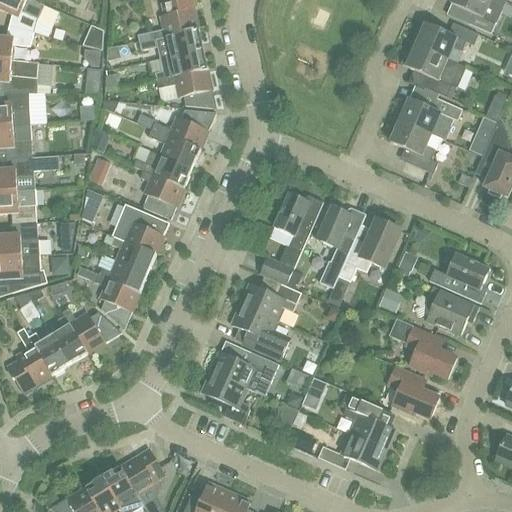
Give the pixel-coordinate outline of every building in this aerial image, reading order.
[(30,0),(0,0),(0,10),(12,16),(9,27),(34,34),(38,20),(44,6),(30,0)] [(192,0),(176,0),(163,3),(166,16),(161,17),(164,30),(139,35),(140,44),(199,30),(192,0)] [(505,3),(499,0),(452,0),(451,4),(474,14),(469,25),(491,35),(496,24),(490,21),(494,11),(487,8),(490,0),(498,0),(505,3)] [(41,32),(57,40),(70,15),(53,7),(41,32)] [(453,24),(448,35),(421,23),(411,44),(448,60),(453,48),(462,52),(466,43),(474,46),(479,35),(453,24)] [(0,37),(0,60),(12,61),(13,46),(31,48),(34,34),(9,27),(6,39),(0,37)] [(91,27),(83,47),(102,52),(104,32),(91,27)] [(199,30),(140,44),(142,51),(157,48),(160,60),(170,58),(203,50),(204,50),(199,30)] [(451,87),(456,89),(460,79),(443,71),(448,60),(411,44),(402,65),(430,78),(425,89),(447,98),(451,87)] [(160,60),(163,72),(156,74),(157,81),(208,70),(203,50),(170,58),(160,60)] [(4,94),(29,94),(29,95),(37,95),(38,79),(39,74),(39,65),(12,62),(12,61),(0,60),(0,82),(4,83),(4,94)] [(45,66),(47,95),(37,95),(39,130),(56,129),(54,96),(63,95),(62,65),(45,66)] [(208,71),(157,82),(156,82),(158,90),(176,86),(179,98),(184,98),(185,107),(217,110),(208,71)] [(106,92),(119,89),(116,74),(106,76),(106,92)] [(30,110),(29,95),(29,94),(4,94),(4,105),(0,105),(0,127),(31,126),(30,110)] [(507,102),(495,97),(490,108),(502,113),(507,102)] [(449,118),(458,122),(463,111),(437,99),(432,110),(409,100),(399,121),(431,136),(437,124),(445,128),(449,118)] [(82,124),(96,123),(95,108),(81,109),(82,124)] [(216,114),(185,111),(181,120),(177,118),(171,130),(154,123),(151,130),(152,131),(201,151),(216,114)] [(482,157),(497,124),(484,119),(469,152),(482,157)] [(433,175),(438,164),(431,161),(435,151),(427,147),(431,136),(399,121),(390,143),(411,152),(406,163),(433,175)] [(495,163),(484,188),(489,190),(487,194),(500,200),(502,196),(507,198),(511,187),(511,158),(507,157),(509,153),(509,148),(508,141),(506,134),(506,132),(504,125),(498,122),(497,124),(482,157),(482,158),(495,163)] [(0,150),(7,150),(8,160),(33,158),(31,126),(0,127),(0,150)] [(201,151),(152,131),(151,130),(148,138),(165,145),(160,156),(193,170),(201,151)] [(109,144),(95,138),(91,148),(104,154),(109,144)] [(160,156),(153,153),(148,166),(136,161),(134,167),(143,172),(184,189),(193,170),(160,156)] [(84,167),(84,157),(74,158),(74,168),(84,167)] [(0,171),(0,193),(36,191),(36,190),(35,190),(33,158),(8,160),(8,171),(0,171)] [(101,187),(106,176),(93,171),(88,182),(101,187)] [(184,189),(143,172),(140,179),(149,183),(144,195),(149,197),(144,209),(171,221),(184,189)] [(0,215),(11,215),(12,225),(37,224),(36,206),(37,206),(36,191),(0,193),(0,215)] [(279,217),(274,229),(294,238),(289,250),(286,248),(279,264),(294,271),(324,203),(312,198),(309,203),(289,194),(284,207),(281,206),(277,216),(279,217)] [(126,206),(112,238),(156,256),(170,224),(126,206)] [(90,224),(96,212),(82,207),(80,220),(90,224)] [(332,207),(316,241),(337,250),(330,264),(329,264),(319,284),(333,290),(338,278),(342,270),(355,241),(366,216),(354,211),(352,216),(332,207)] [(342,270),(338,278),(350,284),(357,269),(367,274),(371,264),(384,269),(401,231),(377,221),(366,246),(355,241),(342,270)] [(0,236),(0,259),(40,256),(38,241),(37,224),(12,225),(13,236),(0,236)] [(116,261),(148,275),(156,256),(107,236),(104,243),(121,250),(116,261)] [(481,291),(490,270),(477,265),(479,262),(469,258),(468,261),(455,255),(446,275),(434,270),(429,282),(481,305),(486,293),(481,291)] [(44,271),(41,272),(40,256),(0,259),(0,281),(16,280),(19,292),(47,284),(44,271)] [(267,259),(260,275),(287,287),(294,271),(279,264),(267,259)] [(140,294),(148,275),(116,261),(111,273),(102,269),(99,276),(140,294)] [(125,331),(140,294),(99,276),(96,284),(105,288),(100,300),(105,302),(101,311),(125,331)] [(293,314),(297,306),(302,294),(281,285),(276,296),(250,285),(241,306),(277,322),(283,309),(293,314)] [(426,323),(442,330),(460,338),(469,319),(474,321),(479,308),(433,288),(426,305),(429,315),(426,323)] [(407,312),(408,300),(392,298),(390,310),(407,312)] [(281,361),(290,340),(272,333),(277,322),(241,306),(232,326),(258,338),(253,349),(281,361)] [(69,309),(62,313),(62,314),(64,317),(88,355),(122,334),(98,314),(90,318),(88,314),(76,321),(69,309)] [(63,329),(52,336),(70,366),(88,355),(64,317),(58,321),(63,329)] [(397,320),(390,337),(407,344),(406,346),(417,351),(410,367),(432,377),(434,374),(448,380),(457,359),(431,348),(436,337),(397,320)] [(25,330),(17,334),(28,351),(16,358),(19,362),(7,369),(23,394),(52,376),(29,338),(30,338),(25,330)] [(36,334),(30,338),(29,338),(52,376),(70,366),(52,336),(41,343),(36,334)] [(332,357),(334,343),(320,340),(318,354),(332,357)] [(211,374),(247,390),(253,377),(271,384),(279,366),(251,354),(246,364),(220,353),(211,374)] [(430,420),(439,399),(414,388),(419,377),(397,367),(388,386),(399,391),(392,407),(415,417),(416,414),(430,420)] [(249,415),(248,415),(250,411),(248,406),(241,403),(247,390),(211,374),(202,394),(228,406),(223,417),(244,426),(249,415)] [(311,390),(324,396),(328,387),(315,381),(311,390)] [(355,422),(350,435),(386,451),(395,430),(369,418),(374,407),(346,395),(341,407),(346,409),(344,413),(346,418),(355,422)] [(291,429),(292,427),(297,415),(298,414),(286,408),(277,410),(277,423),(279,423),(291,429)] [(312,441),(296,434),(292,443),(308,450),(312,441)] [(350,435),(340,455),(323,448),(318,459),(346,471),(350,460),(377,472),(386,451),(350,435)] [(511,438),(507,436),(496,461),(511,468),(511,438)] [(120,468),(144,507),(157,499),(159,491),(154,483),(165,476),(150,450),(120,468)] [(121,508),(122,511),(135,511),(144,507),(120,468),(103,479),(121,508)] [(114,511),(121,508),(103,479),(85,489),(98,511),(114,511)] [(222,511),(230,495),(209,486),(199,508),(188,503),(184,511),(222,511)] [(98,511),(85,489),(51,510),(52,511),(98,511)] [(246,511),(250,504),(230,495),(222,511),(246,511)]
